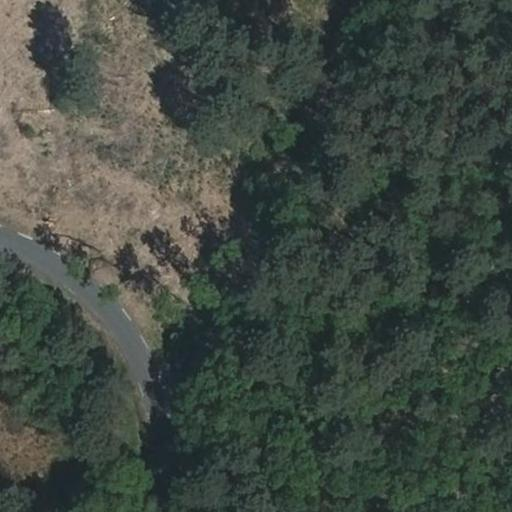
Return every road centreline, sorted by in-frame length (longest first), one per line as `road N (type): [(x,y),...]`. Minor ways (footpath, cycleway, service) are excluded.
road 1 (unclassified): [(340,0),(154,511)]
road 2 (tertiary): [(154,511),(148,391),(108,318),(69,272),(0,248)]
